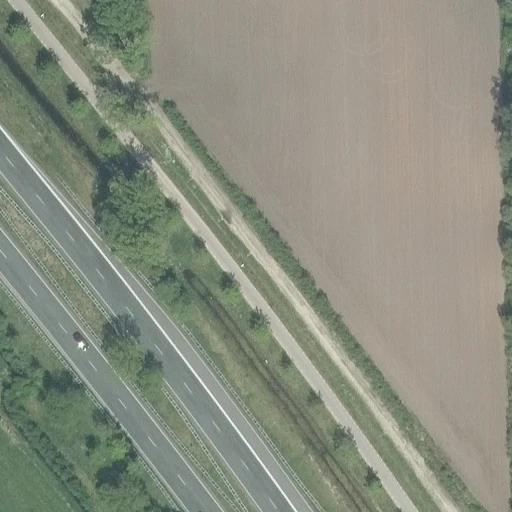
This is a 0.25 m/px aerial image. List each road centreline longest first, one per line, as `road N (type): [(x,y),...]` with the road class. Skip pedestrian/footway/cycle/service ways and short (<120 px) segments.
road 1 (track): [(449,511),(318,327),(59,0)]
road 2 (trunk): [(276,511),(0,151)]
road 3 (trunk): [(0,252),(205,511)]
